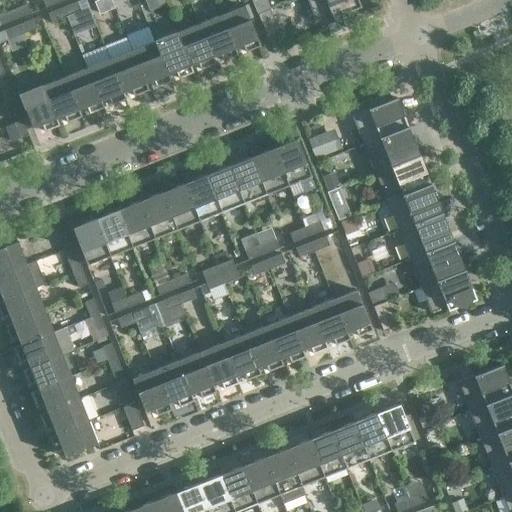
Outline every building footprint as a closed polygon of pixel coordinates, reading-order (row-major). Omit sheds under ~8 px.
[(99,0),(95,1),(99,11),(113,6),(110,0),(99,0)] [(162,0),(144,0),(149,11),(164,4),(162,0)] [(271,9),(267,0),(265,0),(254,5),(257,14),(271,9)] [(306,0),(315,20),(330,14),(332,18),(360,7),(357,0),(306,0)] [(81,11),(78,1),(63,7),(66,17),(81,11)] [(27,4),(12,10),(16,19),(31,13),(27,4)] [(244,6),(221,15),(234,48),(242,45),(245,51),(259,46),(244,6)] [(66,17),(63,7),(48,13),(51,23),(66,17)] [(270,9),(257,14),(267,39),(279,34),(270,9)] [(16,19),(12,10),(0,14),(0,23),(1,25),(16,19)] [(74,35),(85,31),(78,12),(67,16),(74,35)] [(234,48),(221,15),(198,24),(211,57),(212,57),(220,54),(222,60),(237,54),(234,48)] [(37,28),(33,19),(18,25),(22,34),(37,28)] [(211,57),(198,24),(176,33),(189,66),(190,65),(197,62),(200,69),(215,63),(212,57),(211,57)] [(22,34),(18,25),(3,31),(7,40),(22,34)] [(189,66),(176,33),(154,42),(167,75),(167,74),(175,71),(178,78),(192,72),(190,65),(189,66)] [(167,75),(154,42),(131,50),(144,83),(145,83),(153,80),(155,87),(170,81),(167,74),(167,75)] [(144,83),(131,50),(109,59),(122,92),(123,92),(131,89),(133,95),(148,90),(145,83),(144,83)] [(122,92),(109,59),(87,68),(100,101),(101,101),(108,98),(111,104),(125,99),(123,92),(122,92)] [(100,101),(87,68),(64,77),(77,110),(78,109),(86,106),(89,113),(103,107),(101,101),(100,101)] [(77,110),(64,77),(42,86),(55,119),(56,118),(64,115),(66,122),(81,116),(78,109),(77,110)] [(14,97),(8,82),(0,85),(0,90),(4,101),(14,97)] [(55,119),(42,86),(19,95),(32,128),(41,124),(44,131),(59,125),(56,118),(55,119)] [(20,112),(14,97),(4,101),(10,116),(20,112)] [(352,115),(364,144),(408,127),(408,126),(407,126),(396,99),(397,98),(396,97),(352,115)] [(28,135),(22,119),(13,123),(19,138),(28,135)] [(408,127),(364,144),(375,173),(419,155),(408,127)] [(314,158),(338,149),(330,129),(306,138),(314,158)] [(284,149),(276,152),(275,153),(288,185),(311,176),(297,139),(282,145),(284,149)] [(261,158),(254,161),(253,161),(266,194),(288,185),(275,153),(276,152),(274,148),(260,154),(261,158)] [(420,156),(419,155),(375,173),(386,201),(431,184),(430,183),(419,156),(420,156)] [(239,167),(231,170),(244,203),(266,194),(253,161),(254,161),(252,157),(237,162),(239,167)] [(217,176),(209,179),(208,179),(221,212),(244,203),(231,170),(230,165),(215,171),(217,176)] [(322,176),(328,191),(340,186),(334,171),(322,176)] [(194,184),(187,188),(186,188),(199,221),(221,212),(208,179),(209,179),(207,174),(193,180),(194,184)] [(172,193),(164,196),(164,197),(177,230),(199,221),(186,188),(187,188),(185,183),(170,189),(172,193)] [(431,184),(386,201),(398,230),(442,212),(441,212),(430,185),(431,184)] [(328,192),(339,220),(351,215),(340,187),(328,192)] [(150,202),(142,205),(141,205),(154,238),(177,230),(164,197),(164,196),(163,192),(148,198),(150,202)] [(127,211),(120,214),(119,214),(132,247),(154,238),(141,205),(142,205),(140,201),(126,206),(127,211)] [(105,220),(97,223),(110,256),(132,247),(119,214),(120,214),(118,210),(103,215),(105,220)] [(442,213),(442,212),(398,230),(409,259),(453,241),(442,213)] [(340,220),(345,234),(360,229),(354,214),(340,220)] [(87,265),(110,256),(97,223),(96,218),(81,224),(83,229),(74,232),(87,265)] [(320,221),(305,227),(308,236),(323,230),(320,221)] [(308,236),(305,227),(290,233),(293,242),(308,236)] [(73,246),(67,231),(57,235),(63,250),(73,246)] [(333,244),(329,234),(310,242),(314,251),(333,244)] [(275,239),(260,245),(264,254),(279,248),(275,239)] [(454,242),(453,241),(409,259),(420,287),(465,270),(464,269),(453,242),(454,242)] [(0,275),(26,265),(17,242),(0,248),(0,275)] [(314,251),(310,242),(295,248),(299,257),(314,251)] [(264,254),(260,245),(245,251),(248,260),(264,254)] [(81,269),(75,254),(66,257),(72,272),(81,269)] [(285,263),(281,254),(266,260),(269,269),(285,263)] [(362,277),(376,271),(370,258),(357,263),(362,277)] [(231,259),(216,265),(220,274),(235,268),(231,259)] [(269,269),(266,260),(251,266),(254,275),(269,269)] [(35,287),(26,265),(0,275),(0,293),(2,299),(2,300),(35,287)] [(220,274),(216,265),(201,271),(205,280),(220,274)] [(239,277),(235,268),(220,274),(224,283),(239,277)] [(87,284),(81,269),(72,272),(78,287),(87,284)] [(465,270),(420,287),(430,312),(446,306),(448,310),(476,299),(464,270),(465,270)] [(186,274),(171,280),(174,289),(189,283),(186,274)] [(224,283),(220,274),(205,280),(208,289),(224,283)] [(174,289),(171,280),(156,286),(159,295),(174,289)] [(44,309),(35,287),(2,300),(2,299),(0,300),(0,313),(1,316),(8,314),(11,322),(44,309)] [(374,306),(387,300),(382,287),(368,292),(374,306)] [(195,298),(192,289),(177,295),(180,304),(195,298)] [(356,290),(333,299),(346,332),(347,332),(355,329),(357,335),(372,330),(356,290)] [(141,292),(126,297),(130,307),(145,301),(141,292)] [(180,304),(177,295),(161,301),(165,310),(180,304)] [(130,307),(126,297),(111,303),(115,313),(130,307)] [(99,313),(93,298),(84,302),(90,317),(99,313)] [(346,332),(333,299),(311,308),(324,341),(332,338),(335,344),(349,338),(347,332),(346,332)] [(387,301),(373,306),(383,331),(397,326),(387,301)] [(151,316),(147,307),(132,313),(136,322),(151,316)] [(324,341),(311,308),(288,317),(301,350),(302,349),(310,346),(312,353),(327,347),(324,341)] [(53,332),(44,309),(11,322),(4,324),(10,339),(17,336),(20,344),(20,345),(53,332)] [(105,328),(99,313),(90,317),(96,332),(105,328)] [(136,322),(132,313),(117,319),(120,328),(136,322)] [(301,350),(288,317),(266,325),(279,358),(280,358),(288,355),(290,362),(305,356),(302,349),(301,350)] [(279,358),(266,325),(244,334),(257,367),(265,364),(268,371),(282,365),(280,358),(279,358)] [(62,354),(53,332),(20,345),(20,344),(13,347),(19,361),(26,359),(29,366),(29,367),(62,354)] [(257,367),(244,334),(221,343),(234,376),(235,376),(243,373),(245,379),(260,374),(257,367)] [(117,358),(111,343),(102,346),(108,362),(117,358)] [(234,376),(221,343),(199,352),(212,385),(213,384),(221,381),(223,388),(238,382),(235,376),(234,376)] [(212,385),(199,352),(177,361),(190,394),(190,393),(198,390),(201,397),(215,391),(213,384),(212,385)] [(71,376),(62,354),(29,367),(29,366),(22,369),(28,383),(34,381),(38,389),(71,376)] [(123,373),(117,358),(108,362),(113,377),(123,373)] [(190,394),(177,361),(154,369),(167,402),(168,402),(176,399),(178,406),(193,400),(190,393),(190,394)] [(458,381),(469,411),(511,393),(511,390),(502,365),(502,364),(458,381)] [(167,402),(154,369),(131,379),(144,411),(154,408),(156,415),(171,409),(168,402),(167,402)] [(79,399),(71,376),(38,389),(31,391),(37,406),(43,403),(46,411),(47,412),(79,399)] [(134,403),(128,387),(119,391),(125,406),(134,403)] [(511,393),(469,411),(481,439),(511,426),(511,393)] [(88,421),(79,399),(47,412),(46,411),(40,413),(45,428),(52,425),(55,433),(55,434),(88,421)] [(143,426),(134,403),(125,406),(120,408),(129,431),(143,426)] [(386,414),(378,417),(377,418),(390,450),(413,441),(399,404),(384,410),(386,414)] [(364,423),(356,426),(355,426),(368,459),(390,450),(377,418),(378,417),(376,413),(362,418),(364,423)] [(422,429),(434,424),(430,413),(418,418),(422,429)] [(97,444),(88,421),(55,434),(55,433),(48,436),(54,450),(61,448),(65,457),(97,444)] [(341,432),(334,435),(333,435),(346,468),(368,459),(355,426),(356,426),(354,422),(339,427),(341,432)] [(511,426),(481,439),(492,468),(511,460),(511,426)] [(319,441),(311,444),(310,444),(323,477),(346,468),(333,435),(334,435),(332,430),(317,436),(319,441)] [(297,449),(289,453),(288,453),(301,486),(323,477),(310,444),(311,444),(309,439),(295,445),(297,449)] [(438,443),(428,447),(432,456),(442,452),(438,443)] [(274,458),(267,461),(266,462),(279,494),(301,486),(288,453),(289,453),(287,448),(273,454),(274,458)] [(438,469),(448,466),(443,455),(434,458),(438,469)] [(252,467),(244,470),(243,470),(256,503),(279,494),(266,462),(267,461),(265,457),(250,463),(252,467)] [(511,460),(492,468),(503,497),(511,493),(511,460)] [(230,476),(222,479),(221,479),(234,511),(256,503),(243,470),(244,470),(243,466),(228,471),(230,476)] [(207,485),(199,488),(198,488),(208,511),(234,511),(221,479),(222,479),(220,475),(206,480),(207,485)] [(185,494),(177,497),(176,497),(182,511),(208,511),(198,488),(199,488),(197,484),(183,489),(185,494)] [(163,502),(155,505),(154,506),(156,511),(182,511),(176,497),(177,497),(175,492),(161,498),(163,502)] [(424,492),(409,498),(413,507),(427,501),(424,492)] [(511,511),(511,493),(503,497),(509,511),(511,511)] [(399,511),(413,507),(409,498),(394,504),(396,511),(399,511)] [(451,502),(455,511),(463,511),(466,511),(461,498),(451,502)] [(140,511),(138,511),(156,511),(154,506),(155,505),(153,501),(139,507),(140,511)]
